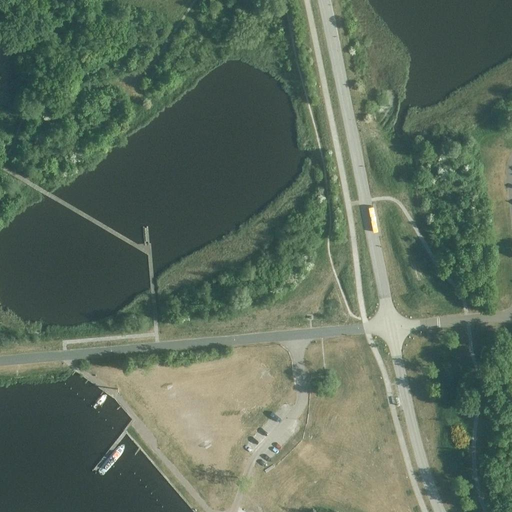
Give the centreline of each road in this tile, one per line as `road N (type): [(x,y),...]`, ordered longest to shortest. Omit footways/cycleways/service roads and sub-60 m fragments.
road 1 (unclassified): [(0,360),(391,325)]
road 2 (tertiary): [(391,325),(323,0)]
road 3 (tertiary): [(439,511),(391,325)]
road 4 (residential): [(511,314),(391,325)]
